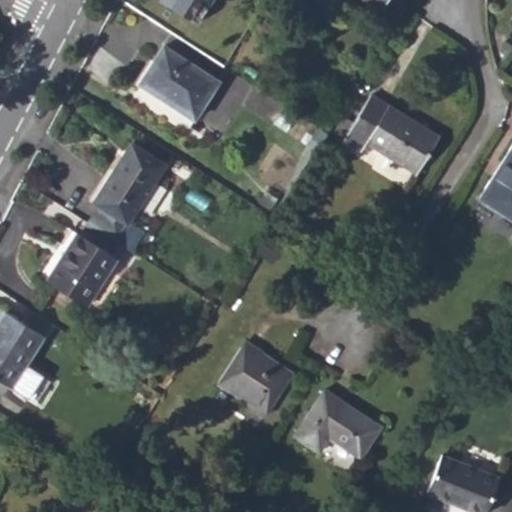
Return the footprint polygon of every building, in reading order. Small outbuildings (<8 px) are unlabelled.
[(208,6),(211,0),(161,0),(190,17),(200,1),(208,6)] [(200,1),(190,17),(197,22),(208,6),(200,1)] [(184,130),(217,80),(163,44),(130,95),(184,130)] [(343,137),(342,139),(348,142),(360,150),(365,141),(416,172),(439,136),(374,95),(371,93),(353,122),(347,118),(338,133),(343,137)] [(125,221),(127,222),(137,207),(141,203),(154,181),(164,164),(129,141),(107,177),(110,179),(96,201),(125,221)] [(511,218),(511,143),(478,198),(511,218)] [(96,201),(110,179),(107,177),(93,199),(96,201)] [(147,213),(164,188),(154,181),(141,203),(137,207),(147,213)] [(115,237),(125,221),(96,201),(85,218),(115,237)] [(85,305),(116,257),(76,231),(46,279),(85,305)] [(0,379),(11,386),(43,335),(6,311),(0,319),(0,379)] [(266,415),(293,372),(245,340),(217,383),(266,415)] [(324,387),(293,435),(318,452),(328,437),(359,457),(380,424),(348,404),(346,407),(337,402),(340,398),(324,387)] [(337,402),(346,407),(348,404),(340,398),(337,402)] [(426,492),(478,511),(483,511),(499,475),(442,452),(426,492)]
